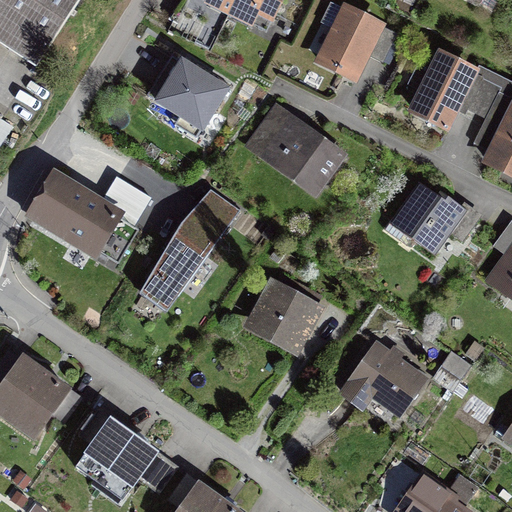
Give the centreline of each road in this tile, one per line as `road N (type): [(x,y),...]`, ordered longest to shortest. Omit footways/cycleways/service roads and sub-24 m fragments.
road 1 (residential): [(0,286),(312,511)]
road 2 (unclassified): [(144,0),(0,214)]
road 3 (residential): [(511,204),(296,93)]
